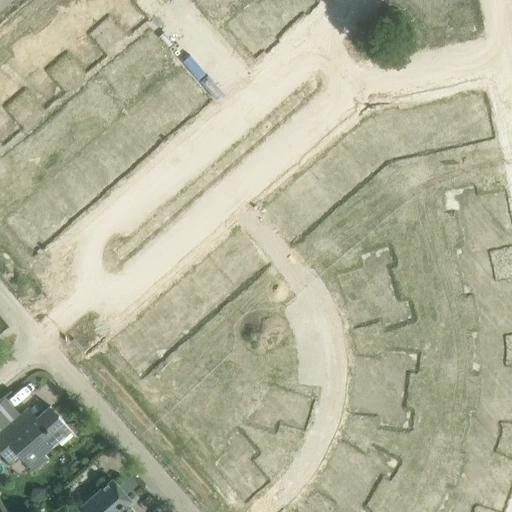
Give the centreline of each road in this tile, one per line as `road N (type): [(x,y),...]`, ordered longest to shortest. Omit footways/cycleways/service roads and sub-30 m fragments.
road 1 (residential): [(510,50),(354,83),(129,288),(100,283)]
road 2 (residential): [(358,0),(90,238),(87,267),(100,283)]
road 3 (residential): [(41,340),(189,511)]
